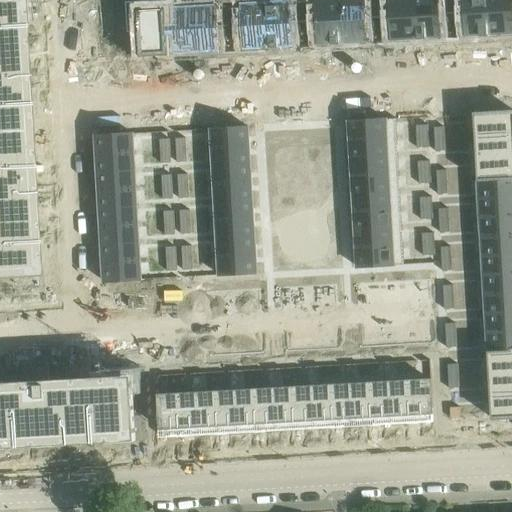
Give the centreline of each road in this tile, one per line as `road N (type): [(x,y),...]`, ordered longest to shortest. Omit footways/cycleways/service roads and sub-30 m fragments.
road 1 (tertiary): [(63,491),(511,462)]
road 2 (residential): [(68,109),(511,84)]
road 3 (residential): [(0,355),(81,352),(68,109)]
